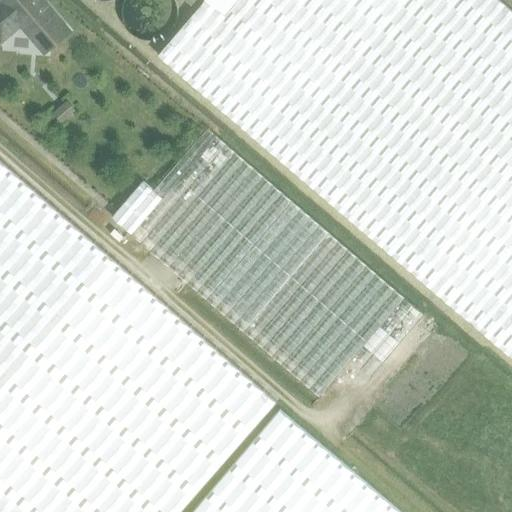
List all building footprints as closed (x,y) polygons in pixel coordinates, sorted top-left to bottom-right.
[(41,0),(0,0),(0,1),(1,3),(0,4),(0,38),(1,40),(21,23),(26,29),(25,30),(44,53),(69,32),(41,0)] [(177,21),(177,20),(176,15),(175,12),(171,7),(165,2),(158,0),(155,1),(150,2),(144,5),(140,12),(139,15),(138,19),(139,27),(141,30),(143,33),(148,37),(152,39),(157,39),(163,39),(167,37),(170,34),(175,29),(176,25),(177,21)] [(511,7),(503,0),(236,0),(225,14),(209,0),(201,0),(156,56),(511,355),(511,7)] [(209,0),(225,14),(236,0),(209,0)] [(405,296),(206,126),(150,191),(139,181),(109,217),(317,396),(405,296)] [(0,511),(179,511),(277,401),(0,158),(0,511)] [(402,511),(280,409),(192,511),(402,511)]
